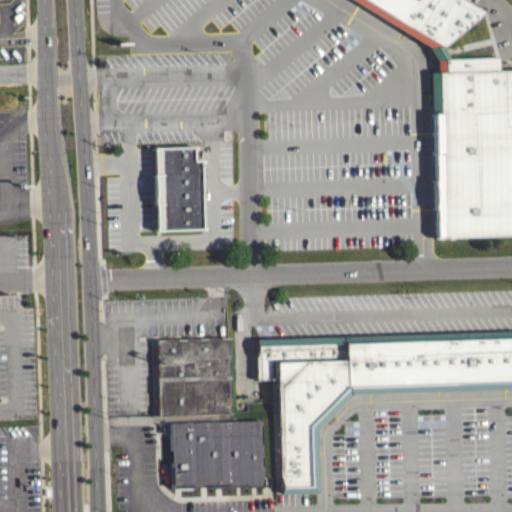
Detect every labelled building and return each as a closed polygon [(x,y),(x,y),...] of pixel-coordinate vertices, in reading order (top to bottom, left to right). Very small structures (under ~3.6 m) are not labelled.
[(429,244),(511,241),(511,75),(492,76),(492,63),(442,64),(437,53),(479,18),(449,0),(338,0),(424,53),(431,67),(431,78),(424,78),(429,244)] [(151,147),(154,228),(203,227),(201,145),(151,147)] [(275,493),(273,378),(256,377),(255,337),(511,329),(511,388),(347,393),(313,428),(315,492),(275,493)] [(152,339),(228,336),(231,414),(155,415),(152,339)] [(259,419),(261,484),(257,484),(229,485),(177,486),(156,487),(154,422),(259,419)]
